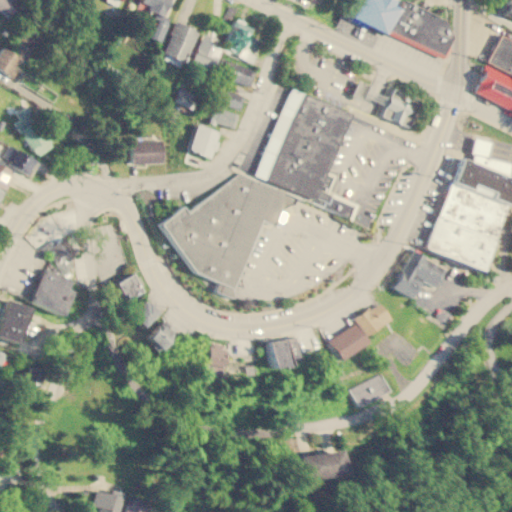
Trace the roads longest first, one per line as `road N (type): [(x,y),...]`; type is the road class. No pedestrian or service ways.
road 1 (residential): [(511,285),(469,318),(398,398),(366,417),(263,434),(185,423),(145,400),(109,345),(86,252),(86,192)]
road 2 (residential): [(455,95),(398,247),(322,312),(279,328),(236,333),(195,320),(165,291),(132,209),(110,188)]
road 3 (residential): [(290,16),(241,135),(214,166),(177,181),(110,188)]
road 4 (residential): [(96,306),(35,434),(32,460),(56,511)]
road 5 (residential): [(253,0),(455,95)]
road 6 (tertiary): [(110,188),(52,190),(26,209),(0,262)]
